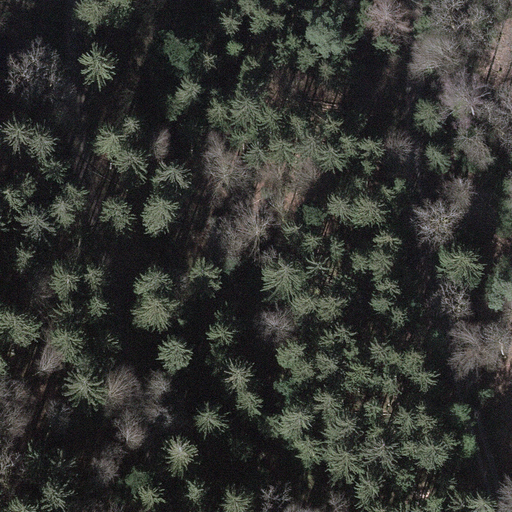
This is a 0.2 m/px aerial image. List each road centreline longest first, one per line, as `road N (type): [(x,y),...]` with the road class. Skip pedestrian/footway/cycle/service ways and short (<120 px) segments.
road 1 (track): [(414,0),(409,219),(498,511)]
road 2 (track): [(79,0),(74,104),(93,223),(171,511)]
